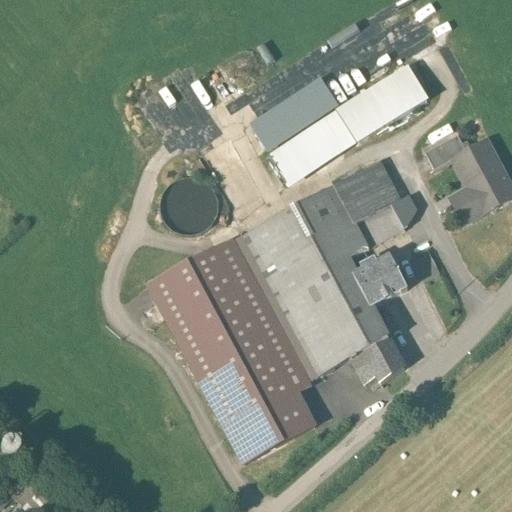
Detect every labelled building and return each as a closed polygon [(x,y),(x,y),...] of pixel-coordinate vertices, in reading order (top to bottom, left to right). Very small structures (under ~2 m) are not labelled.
[(274,155),(295,188),(430,106),(410,73),(274,155)] [(433,174),(450,165),(468,156),(458,135),(423,153),(433,174)] [(511,208),(511,184),(491,144),(468,156),(450,165),(466,195),(471,205),(453,214),(463,234),(511,208)] [(369,255),(405,235),(394,214),(402,210),(377,165),(333,190),(369,255)] [(217,221),(218,211),(217,202),(212,193),(205,186),(196,183),(186,182),(176,184),(168,190),(162,197),(159,207),(159,216),(163,225),(168,233),(176,238),(186,241),(195,240),(204,236),(212,230),(217,221)] [(333,190),(241,240),(320,382),(351,365),(366,392),(405,370),(373,313),(356,283),(348,267),(369,255),(333,190)] [(241,240),(147,290),(195,378),(243,467),(286,445),(315,426),(297,390),(320,382),(241,240)] [(413,258),(423,279),(438,272),(428,251),(413,258)] [(394,262),(356,283),(373,313),(411,293),(394,262)] [(17,447),(15,444),(12,441),(8,440),(5,440),(1,441),(0,441),(0,459),(3,461),(6,462),(10,461),(13,460),(15,457),(17,454),(17,451),(17,447)] [(25,470),(0,494),(0,511),(54,511),(60,507),(25,470)]
